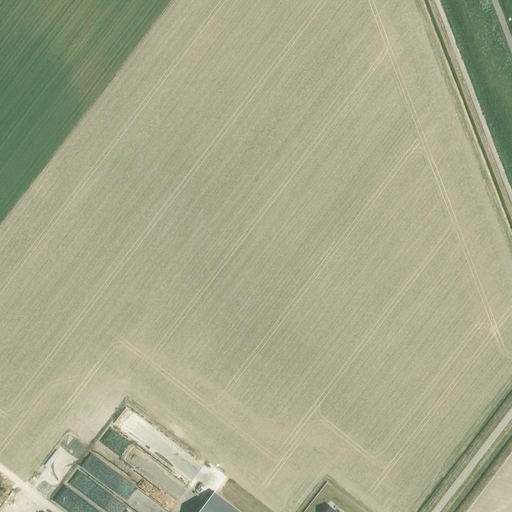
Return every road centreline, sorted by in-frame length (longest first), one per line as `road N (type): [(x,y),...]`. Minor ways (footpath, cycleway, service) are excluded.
road 1 (unclassified): [(511,199),(436,0)]
road 2 (unclassified): [(435,511),(511,411)]
